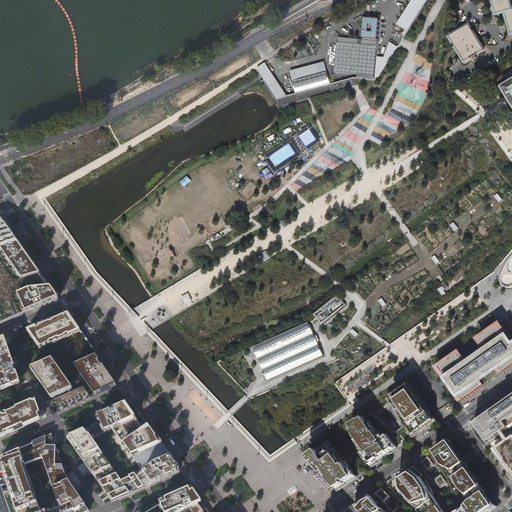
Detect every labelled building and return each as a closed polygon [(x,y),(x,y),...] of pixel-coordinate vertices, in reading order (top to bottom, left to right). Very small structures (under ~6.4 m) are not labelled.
[(412,0),(397,25),(407,31),(426,0),(412,0)] [(497,16),(505,14),(511,35),(511,34),(511,0),(490,0),(491,0),(493,0),(494,1),(493,2),(497,16)] [(362,39),(377,40),(377,38),(378,38),(380,17),(370,16),(370,19),(364,18),(362,39)] [(449,37),(465,63),(471,59),(470,58),(472,57),(473,59),(475,60),(477,59),(477,58),(476,55),(478,54),(478,55),(485,51),(469,25),(449,37)] [(333,73),(355,74),(354,78),(376,80),(377,76),(375,76),(377,40),(362,39),(337,37),(333,73)] [(377,57),(377,76),(376,80),(377,80),(398,47),(390,42),(384,58),(377,57)] [(428,91),(431,63),(417,55),(415,59),(419,59),(421,60),(419,64),(421,65),(417,72),(417,76),(411,87),(405,86),(403,85),(396,84),(409,91),(398,89),(398,94),(396,97),(396,102),(401,102),(400,111),(411,116),(415,117),(428,91)] [(326,71),(324,62),(296,70),(298,79),(326,71)] [(271,87),(278,82),(266,63),(257,69),(264,79),(265,78),(268,84),(270,88),(271,87)] [(293,81),(297,94),(331,84),(327,72),(293,81)] [(511,77),(509,79),(511,82),(502,88),(511,103),(511,77)] [(278,82),(271,87),(277,96),(276,96),(277,99),(288,96),(278,82)] [(498,194),(494,197),(499,203),(503,200),(498,194)] [(42,306),(58,299),(51,288),(48,288),(39,276),(40,275),(18,244),(14,239),(11,234),(7,229),(4,224),(1,220),(0,218),(0,324),(26,313),(37,308),(42,306)] [(454,222),(450,225),(456,232),(459,229),(454,222)] [(435,255),(431,258),(436,265),(440,262),(435,255)] [(441,287),(438,290),(442,296),(446,293),(441,287)] [(338,295),(313,314),(317,319),(322,325),(347,305),(340,297),(338,295)] [(382,298),(378,301),(383,307),(387,305),(382,298)] [(61,339),(78,332),(73,325),(67,315),(39,328),(37,330),(37,329),(30,332),(32,336),(41,348),(51,343),(61,339)] [(317,336),(315,337),(309,323),(254,347),(265,373),(262,375),(265,381),(268,379),(268,381),(269,382),(325,358),(324,356),(318,342),(320,341),(317,336)] [(482,388),(479,384),(500,369),(503,374),(511,367),(511,344),(507,338),(499,326),(479,340),(487,351),(467,366),(458,354),(438,368),(446,380),(458,397),(459,397),(461,400),(462,402),(482,388)] [(353,329),(350,332),(356,338),(359,334),(353,329)] [(81,330),(78,332),(61,339),(78,364),(96,357),(98,355),(81,330)] [(0,391),(9,388),(20,383),(17,372),(15,367),(12,358),(8,346),(7,343),(5,339),(0,341),(0,391)] [(96,357),(78,364),(74,366),(87,384),(95,395),(97,394),(98,394),(116,386),(106,371),(99,361),(96,357)] [(47,393),(51,398),(54,397),(72,389),(52,360),(40,365),(31,369),(34,374),(38,380),(47,392),(47,393)] [(87,392),(90,397),(95,395),(97,394),(98,394),(91,382),(87,384),(86,385),(83,387),(87,392)] [(368,465),(370,467),(373,465),(379,461),(383,458),(389,453),(394,450),(408,441),(415,435),(426,428),(433,423),(435,421),(431,415),(429,412),(411,386),(396,396),(390,400),(390,401),(399,413),(403,419),(407,425),(402,428),(396,432),(372,413),(365,418),(350,428),(347,430),(350,435),(353,439),(360,449),(358,450),(361,454),(368,465)] [(53,401),(59,409),(62,407),(61,405),(64,402),(66,405),(70,404),(69,401),(72,399),(74,402),(78,400),(76,398),(79,396),(82,398),(86,397),(84,394),(87,392),(83,387),(74,391),(56,400),(53,401)] [(0,391),(0,411),(15,406),(9,388),(0,391)] [(72,389),(54,397),(56,400),(74,391),(73,390),(72,389)] [(35,398),(15,406),(0,411),(0,437),(42,419),(42,418),(41,417),(38,407),(35,398)] [(511,398),(477,423),(476,424),(489,443),(502,434),(507,442),(494,450),(511,475),(511,398)] [(142,418),(131,401),(126,403),(115,408),(110,410),(97,416),(101,423),(86,430),(84,430),(71,436),(68,437),(74,446),(76,448),(77,450),(83,458),(85,461),(86,463),(87,465),(93,472),(94,474),(96,476),(96,477),(98,480),(99,482),(103,486),(103,487),(104,488),(106,492),(108,494),(109,495),(110,497),(113,500),(127,494),(129,493),(135,491),(137,489),(139,489),(143,487),(149,484),(151,483),(180,471),(169,455),(160,443),(157,439),(148,425),(142,418)] [(399,413),(390,401),(385,404),(402,428),(407,425),(403,419),(399,413)] [(86,511),(89,511),(86,506),(77,493),(68,481),(67,479),(65,475),(64,472),(64,470),(63,467),(62,465),(60,460),(60,459),(59,457),(59,455),(58,454),(56,448),(56,447),(52,436),(47,439),(41,441),(20,451),(23,459),(25,465),(36,461),(43,459),(50,480),(53,488),(54,491),(56,498),(59,504),(60,509),(54,511),(53,508),(51,509),(44,511),(43,511),(86,511)] [(488,511),(490,511),(496,507),(487,494),(484,491),(470,470),(465,464),(450,442),(435,453),(429,457),(422,462),(427,469),(428,470),(435,465),(437,469),(440,472),(442,475),(435,480),(441,488),(448,484),(450,487),(466,509),(459,511),(445,511),(438,502),(433,495),(434,494),(433,492),(428,481),(425,483),(423,480),(421,478),(424,475),(414,467),(408,471),(401,477),(394,482),(396,485),(397,487),(400,493),(403,491),(405,493),(408,496),(405,498),(417,510),(418,511),(419,510),(420,511),(405,511),(400,507),(395,511),(394,511),(391,509),(387,505),(385,502),(390,496),(383,489),(377,493),(371,497),(356,508),(358,509),(360,511),(488,511)] [(349,482),(357,476),(350,467),(346,462),(344,463),(343,462),(330,443),(327,445),(326,446),(320,450),(310,457),(309,457),(311,460),(315,464),(317,467),(324,474),(327,477),(338,489),(347,483),(349,482)] [(17,511),(41,511),(40,507),(39,504),(29,475),(25,465),(23,459),(20,451),(1,459),(0,459),(0,461),(2,468),(13,498),(14,502),(17,511)] [(208,511),(207,509),(204,511),(200,505),(198,504),(202,502),(200,500),(193,490),(191,487),(188,489),(163,500),(160,502),(154,504),(139,511),(136,511),(208,511)]
